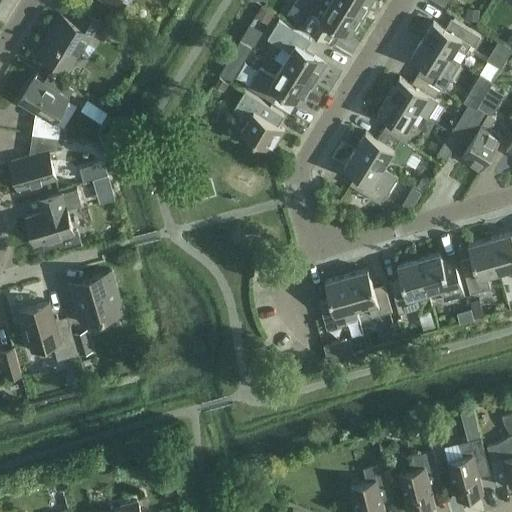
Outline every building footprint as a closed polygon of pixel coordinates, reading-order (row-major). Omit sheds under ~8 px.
[(363,14),(339,0),(303,0),(293,17),(328,39),(336,27),(350,36),(363,14)] [(339,0),(363,14),(371,0),(339,0)] [(261,4),(255,14),(266,21),(272,11),(261,4)] [(466,7),(465,18),(478,19),(479,7),(466,7)] [(50,27),(52,29),(38,51),(68,69),(91,32),(103,39),(111,25),(84,9),(76,22),(59,12),(50,27)] [(433,20),(422,38),(459,60),(470,43),(474,45),(480,35),(451,17),(444,27),(433,20)] [(278,18),(267,37),(290,51),(282,63),(312,81),(325,61),(304,48),(311,38),(278,18)] [(479,48),(488,59),(505,44),(496,34),(479,48)] [(448,78),(459,60),(422,38),(411,55),(423,63),(417,72),(441,87),(447,77),(448,78)] [(239,39),(232,52),(244,59),(252,47),(239,39)] [(225,63),(220,72),(232,79),(237,71),(225,63)] [(254,74),(248,85),(273,100),(279,90),(300,102),(312,81),(282,63),(275,75),(263,69),(259,66),(254,74)] [(434,97),(441,87),(417,72),(411,82),(399,75),(388,93),(416,110),(427,117),(438,99),(434,97)] [(49,73),(45,79),(68,94),(72,88),(49,73)] [(35,120),(33,133),(58,136),(60,125),(52,120),(67,97),(34,77),(19,100),(41,114),(37,120),(35,120)] [(218,77),(215,82),(224,88),(228,82),(218,77)] [(244,90),(233,108),(248,118),(240,130),(271,149),(284,128),(277,124),(284,114),(244,90)] [(469,90),(463,100),(475,107),(481,97),(469,90)] [(410,120),(416,110),(388,93),(377,111),(389,118),(383,128),(407,142),(418,124),(410,120)] [(475,132),(460,156),(481,169),(501,136),(488,128),(495,116),(477,105),(465,126),(475,132)] [(414,146),(407,142),(383,128),(377,137),(365,130),(354,148),(383,165),(389,156),(403,164),(414,146)] [(449,131),(444,139),(452,144),(457,136),(449,131)] [(56,147),(58,136),(33,133),(31,146),(33,146),(35,153),(11,160),(18,187),(55,176),(48,150),(56,147)] [(398,175),(383,165),(354,148),(343,166),(355,173),(349,183),(380,202),(386,192),(387,192),(398,175)] [(103,161),(94,163),(97,175),(107,172),(103,161)] [(424,174),(417,185),(424,190),(431,179),(424,174)] [(204,175),(175,182),(178,196),(207,189),(204,175)] [(95,178),(83,181),(85,189),(97,186),(95,178)] [(412,185),(407,194),(416,200),(421,191),(412,185)] [(50,208),(26,215),(34,243),(42,241),(43,240),(45,246),(60,242),(62,247),(60,247),(60,249),(82,242),(82,241),(80,242),(76,230),(73,231),(72,229),(70,221),(66,208),(81,203),(77,187),(47,196),(50,208)] [(511,234),(511,231),(489,237),(499,271),(511,267),(511,269),(511,234)] [(499,271),(489,237),(468,243),(473,262),(462,265),(470,292),(490,286),(487,274),(499,271)] [(440,251),(418,257),(428,291),(440,287),(444,299),(464,294),(456,267),(445,270),(442,259),(440,251)] [(428,291),(418,257),(397,263),(402,282),(391,285),(398,312),(419,306),(415,294),(428,291)] [(367,267),(346,273),(355,307),(368,303),(371,316),(392,310),(384,283),(373,286),(367,267)] [(86,289),(73,293),(82,322),(122,310),(110,270),(83,278),(86,289)] [(330,299),(319,302),(326,329),(347,323),(346,321),(359,318),(355,307),(346,273),(324,280),(330,299)] [(479,298),(470,300),(474,317),(483,314),(479,298)] [(49,300),(20,308),(32,348),(52,342),(57,358),(78,352),(70,326),(57,329),(49,300)] [(470,307),(457,311),(459,322),(473,318),(470,307)] [(390,326),(387,331),(389,338),(400,335),(397,324),(390,326)] [(73,330),(80,352),(92,348),(86,327),(73,330)] [(338,340),(323,344),(328,360),(342,356),(338,340)] [(0,351),(7,377),(21,373),(13,346),(0,349),(0,351)] [(473,407),(460,410),(463,424),(476,421),(473,407)] [(511,411),(502,414),(504,422),(510,433),(498,441),(486,444),(497,484),(509,481),(510,485),(511,483),(511,411)] [(447,459),(457,498),(483,491),(477,470),(488,467),(481,436),(459,442),(463,455),(447,459)] [(399,472),(409,510),(434,504),(429,482),(440,479),(432,449),(411,454),(414,468),(399,472)] [(366,480),(350,484),(357,511),(384,511),(380,495),(392,492),(384,461),(362,467),(366,480)] [(121,507),(101,511),(140,511),(137,500),(120,504),(121,507)]
